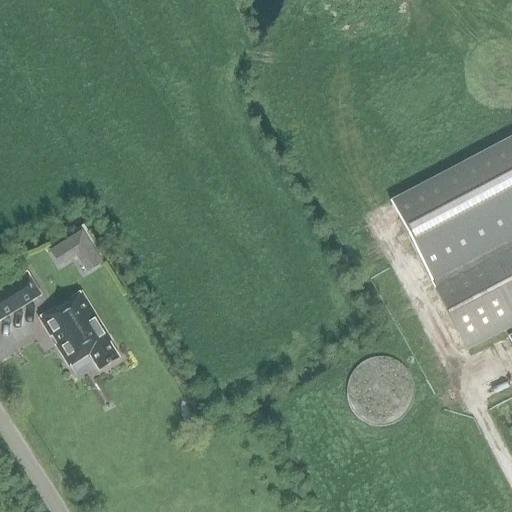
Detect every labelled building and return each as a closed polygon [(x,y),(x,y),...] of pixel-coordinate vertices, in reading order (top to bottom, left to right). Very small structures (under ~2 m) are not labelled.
[(467,350),(511,326),(511,141),(390,205),(467,350)] [(81,230),(48,252),(58,267),(75,257),(91,246),(81,230)] [(0,319),(40,295),(26,272),(0,288),(0,319)] [(41,318),(70,366),(90,354),(100,371),(119,359),(109,342),(111,340),(81,293),(41,318)] [(417,399),(418,393),(417,387),(416,382),(413,376),(409,371),(402,365),(396,362),(391,360),(385,360),(378,360),(373,362),(367,365),(362,368),(358,373),(354,380),(351,387),(351,393),(351,400),(353,406),(356,411),(360,417),(366,421),(372,424),(379,426),(384,427),(390,426),(397,424),(403,421),(408,417),(413,411),(415,406),(417,399)]
